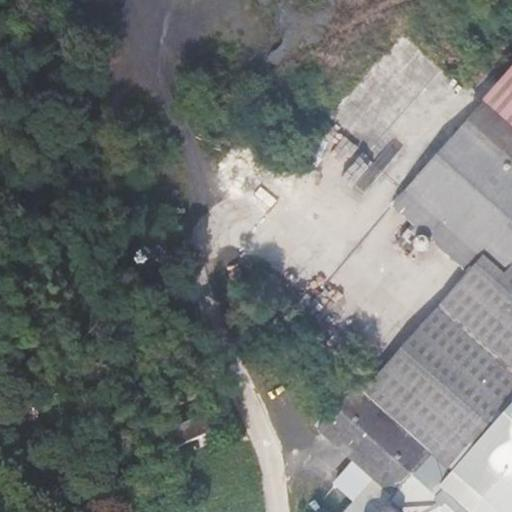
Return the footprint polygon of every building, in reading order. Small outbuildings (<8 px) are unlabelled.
[(511,70),(496,88),(511,102),(511,137),(479,108),(463,125),(511,168),(511,70)] [(348,138),(371,156),(403,116),(380,98),(348,138)] [(511,168),(463,125),(391,205),(490,294),(382,418),(449,476),(511,405),(511,168)] [(14,389),(0,369),(0,393),(2,397),(14,389)] [(416,511),(449,476),(382,418),(345,384),(308,424),(406,511),(416,511)] [(511,511),(511,405),(449,476),(416,511),(511,511)] [(202,408),(170,424),(180,443),(211,426),(202,408)]
